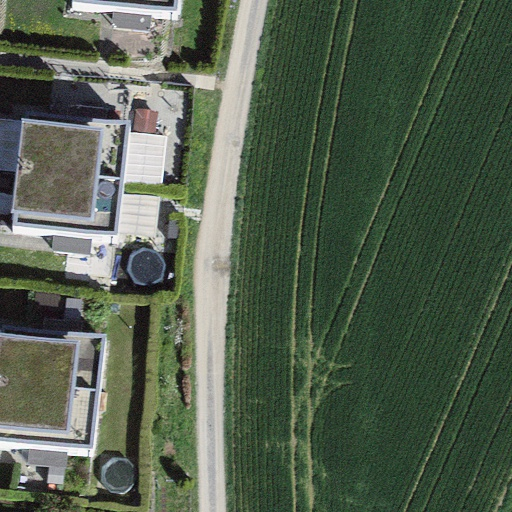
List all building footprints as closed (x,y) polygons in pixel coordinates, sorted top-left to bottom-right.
[(73,0),(73,10),(178,21),(179,0),(73,0)] [(25,119),(19,176),(124,188),(130,131),(25,119)] [(19,176),(13,233),(118,245),(124,188),(19,176)] [(1,332),(0,343),(0,389),(100,401),(106,344),(1,332)] [(0,389),(0,447),(93,458),(100,401),(0,389)]
